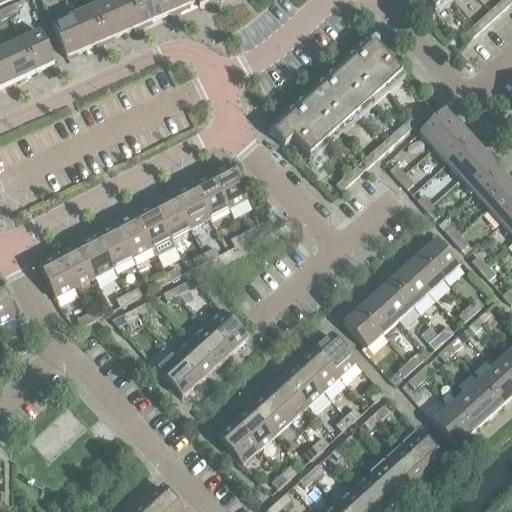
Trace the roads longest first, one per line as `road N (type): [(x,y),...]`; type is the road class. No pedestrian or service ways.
road 1 (residential): [(209,511),(55,346),(4,249)]
road 2 (residential): [(4,249),(235,133)]
road 3 (residential): [(217,81),(192,49),(169,49),(0,128)]
road 4 (residential): [(511,151),(371,0)]
road 5 (residential): [(342,251),(235,133)]
road 6 (residential): [(217,81),(333,0)]
